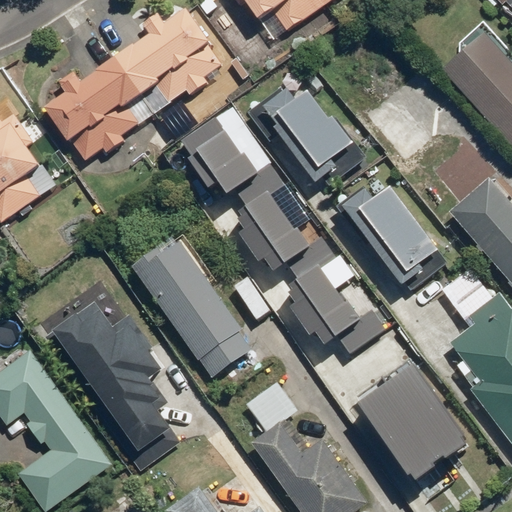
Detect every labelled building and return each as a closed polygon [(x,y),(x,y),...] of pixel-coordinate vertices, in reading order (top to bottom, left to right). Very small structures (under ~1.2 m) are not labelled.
[(248,3),(260,21),(275,10),(289,31),(335,0),(236,0),(242,8),(248,3)] [(53,106),(48,110),(71,143),(74,141),(88,161),(105,149),(109,154),(127,141),(124,137),(189,92),(192,96),(212,82),(209,78),(226,66),(212,46),(213,45),(189,12),(169,26),(161,14),(145,26),(153,37),(85,84),(76,72),(61,83),(69,95),(67,97),(65,94),(51,104),(53,106)] [(511,62),(487,34),(445,72),(511,146),(511,62)] [(397,87),(364,114),(406,165),(439,139),(397,87)] [(291,92),(268,109),(281,126),(278,128),(320,184),(326,179),(331,186),(369,158),(338,117),(333,121),(312,92),(298,102),(291,92)] [(0,220),(2,224),(64,184),(50,162),(43,166),(30,148),(36,144),(17,115),(4,123),(0,116),(0,220)] [(198,157),(347,360),(386,332),(236,129),(198,157)] [(511,200),(493,179),(452,214),(511,283),(511,200)] [(367,188),(339,207),(368,247),(373,244),(404,287),(410,283),(414,289),(449,264),(394,188),(376,201),(367,188)] [(161,249),(135,268),(201,362),(202,361),(215,379),(255,351),(242,333),(245,332),(183,244),(166,256),(161,249)] [(251,278),(236,288),(259,323),(274,313),(251,278)] [(470,314),(445,333),(458,351),(452,355),(468,376),(465,379),(511,441),(511,303),(495,282),(464,305),(470,314)] [(142,450),(170,430),(157,412),(168,404),(154,385),(171,374),(135,325),(118,337),(95,305),(57,333),(142,450)] [(276,318),(264,326),(284,355),(296,346),(276,318)] [(114,466),(33,350),(0,373),(0,413),(9,427),(27,414),(32,421),(28,425),(43,446),(47,443),(53,451),(31,466),(58,504),(114,466)] [(418,477),(475,434),(418,361),(362,404),(418,477)] [(283,424),(255,444),(302,511),(360,511),(370,505),(325,440),(312,450),(292,421),(284,426),(283,424)] [(218,511),(202,488),(168,511),(266,511),(263,507),(255,511),(218,511)]
